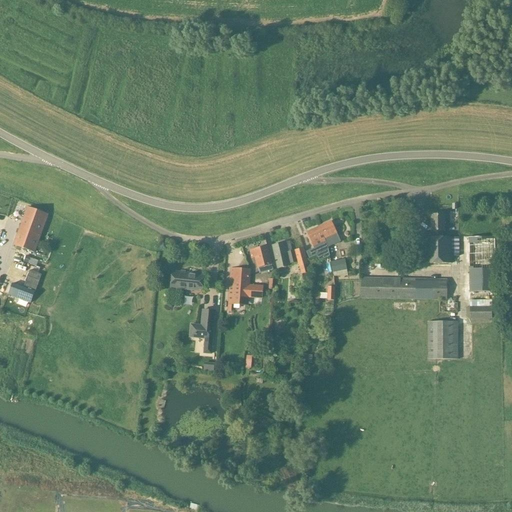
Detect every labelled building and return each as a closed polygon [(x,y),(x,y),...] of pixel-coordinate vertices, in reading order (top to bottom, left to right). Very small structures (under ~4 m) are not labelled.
[(14,245),(34,252),(48,214),(28,207),(14,245)] [(445,231),(445,214),(431,215),(431,231),(445,231)] [(332,221),(319,227),(320,231),(322,230),(327,243),(328,247),(341,241),(332,221)] [(320,231),(319,227),(307,232),(314,248),(307,251),(309,258),(313,256),(316,264),(319,265),(322,264),(323,261),(330,258),(328,247),(327,243),(322,230),(320,231)] [(425,263),(452,263),(452,237),(425,237),(425,263)] [(496,291),(495,237),(469,237),(470,291),(496,291)] [(292,251),(290,241),(272,245),(278,268),(290,266),(289,263),(298,261),(301,274),(310,272),(304,248),(292,251)] [(273,269),(272,263),(268,247),(250,251),(252,259),(255,258),(259,273),(273,269)] [(347,270),(345,259),(331,262),(333,273),(347,270)] [(240,296),(246,296),(248,270),(231,269),(229,303),(240,304),(240,296)] [(203,289),(204,276),(196,275),(196,274),(173,271),(171,287),(194,290),(194,289),(203,289)] [(361,298),(448,300),(449,279),(417,278),(361,277),(361,298)] [(34,292),(12,283),(8,294),(30,302),(34,292)] [(492,306),(470,307),(470,319),(492,318),(492,306)] [(189,338),(213,340),(215,310),(204,309),(202,325),(191,324),(189,338)] [(458,359),(458,322),(428,322),(428,359),(458,359)]
